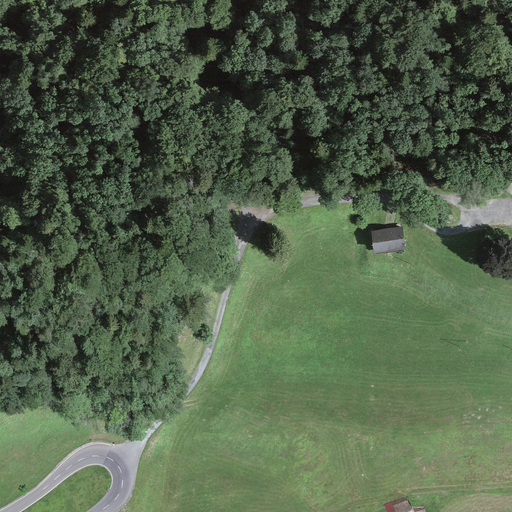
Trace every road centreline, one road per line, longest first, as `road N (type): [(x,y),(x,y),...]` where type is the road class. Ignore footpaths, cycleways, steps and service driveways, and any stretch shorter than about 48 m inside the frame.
road 1 (track): [(118,467),(198,378),(257,215)]
road 2 (track): [(257,215),(311,201),(389,198),(444,232),(478,220),(485,209),(511,209)]
road 3 (tertiary): [(98,511),(122,485),(114,461),(92,456),(9,511)]
